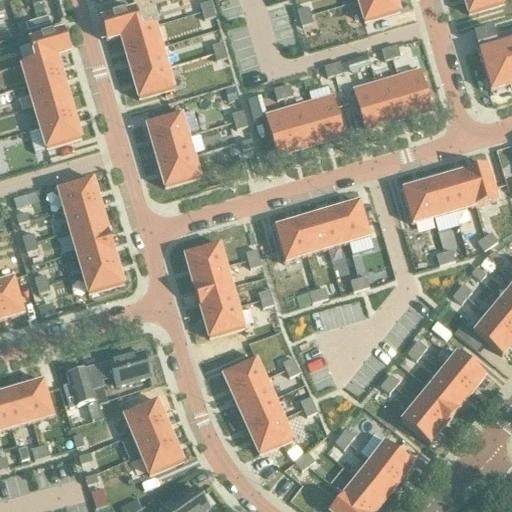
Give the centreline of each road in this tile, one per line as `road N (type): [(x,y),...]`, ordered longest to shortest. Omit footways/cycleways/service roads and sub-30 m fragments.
road 1 (residential): [(148,233),(465,139)]
road 2 (residential): [(148,233),(78,0)]
road 3 (residential): [(269,511),(233,482),(197,415),(168,311)]
road 4 (residential): [(0,361),(168,311)]
road 5 (residential): [(465,139),(425,0)]
